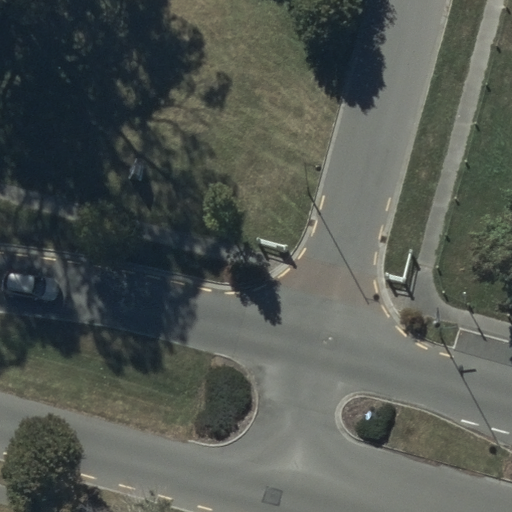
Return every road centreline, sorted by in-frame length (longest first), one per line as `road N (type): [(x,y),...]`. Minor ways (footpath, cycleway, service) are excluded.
road 1 (unclassified): [(411,0),(320,344)]
road 2 (tertiary): [(0,279),(145,302),(320,344)]
road 3 (tertiary): [(280,495),(0,426)]
road 4 (tertiary): [(320,344),(511,394)]
road 5 (residential): [(320,344),(280,495)]
